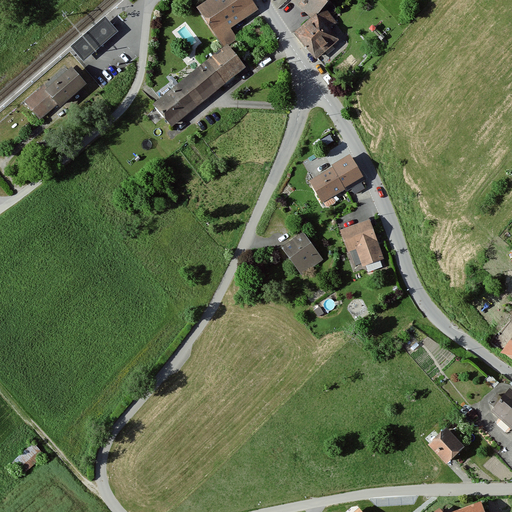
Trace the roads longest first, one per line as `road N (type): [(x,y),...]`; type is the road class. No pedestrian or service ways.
road 1 (residential): [(311,78),(216,300),(105,446),(100,475),(118,511)]
road 2 (residential): [(511,372),(424,303),(353,139),(311,78)]
road 3 (residential): [(269,511),(407,489),(511,489)]
road 4 (track): [(0,385),(83,480),(106,494)]
